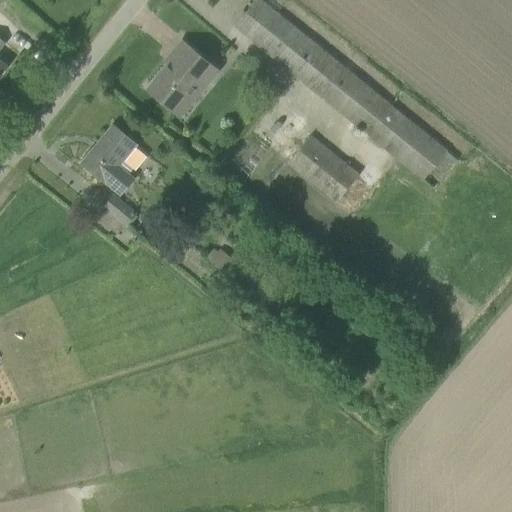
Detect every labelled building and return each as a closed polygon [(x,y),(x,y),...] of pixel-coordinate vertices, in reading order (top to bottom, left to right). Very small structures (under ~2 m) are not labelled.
[(430,137),(273,10),(259,0),(255,0),(234,27),(434,189),(437,186),(445,175),(448,172),(458,160),(430,137)] [(171,54),(174,56),(147,90),(174,112),(202,79),(207,83),(217,70),(182,41),(171,54)] [(133,169),(135,170),(147,156),(134,145),(112,126),(81,163),(119,194),(133,178),(128,174),(133,169)] [(359,175),(310,136),(287,164),(336,203),(359,175)] [(117,234),(125,224),(135,213),(113,195),(95,217),(117,234)] [(220,249),(218,252),(213,249),(206,258),(212,262),(211,264),(223,273),(234,258),(220,249)]
